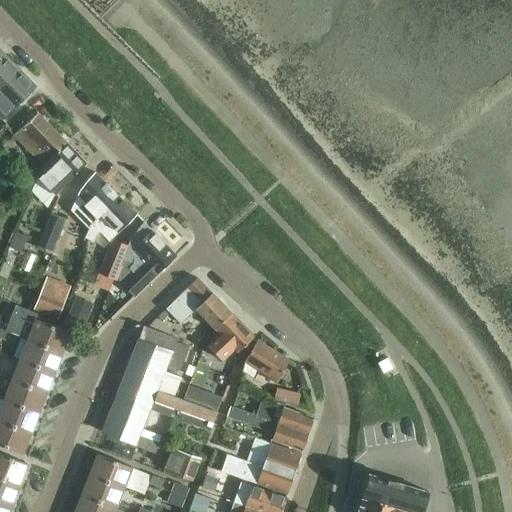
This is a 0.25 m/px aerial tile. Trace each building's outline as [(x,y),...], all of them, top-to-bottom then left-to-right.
[(0,87),(19,69),(0,49),(0,87)] [(19,69),(0,87),(0,117),(6,124),(18,113),(13,107),(35,85),(19,69)] [(44,165),(67,143),(37,112),(14,135),(44,165)] [(67,143),(44,165),(40,169),(44,172),(40,177),(55,192),(86,162),(67,143)] [(0,156),(0,168),(9,157),(3,153),(0,156)] [(95,220),(120,197),(94,171),(86,179),(80,190),(71,211),(88,228),(89,226),(92,223),(95,220)] [(89,226),(88,228),(89,229),(85,238),(93,242),(96,236),(100,232),(108,240),(135,213),(120,197),(95,220),(92,223),(89,226)] [(37,248),(51,254),(66,219),(51,213),(37,248)] [(126,246),(119,264),(128,267),(133,272),(121,283),(133,296),(147,283),(147,284),(176,256),(142,221),(129,238),(126,246)] [(10,245),(25,251),(31,236),(16,230),(10,245)] [(119,265),(119,264),(126,246),(114,241),(107,260),(104,259),(99,272),(116,279),(121,266),(119,265)] [(215,329),(231,313),(197,278),(165,309),(180,324),(196,308),(215,329)] [(34,310),(58,320),(67,298),(43,288),(34,310)] [(238,352),(254,336),(232,313),(207,338),(210,342),(208,344),(223,360),(235,349),(238,352)] [(0,329),(6,332),(10,323),(0,319),(0,329)] [(28,341),(60,353),(68,332),(36,320),(28,341)] [(172,352),(166,367),(180,372),(188,351),(175,345),(177,340),(144,326),(139,339),(172,352)] [(166,367),(172,352),(139,339),(102,432),(135,445),(135,446),(138,447),(141,437),(144,430),(141,429),(149,409),(157,391),(166,367)] [(52,373),(60,353),(28,341),(21,361),(52,373)] [(276,382),(289,361),(258,341),(248,357),(243,372),(254,379),(259,371),(276,382)] [(392,366),(389,357),(378,361),(383,371),(392,366)] [(44,392),(52,373),(21,361),(13,380),(44,392)] [(37,412),(44,392),(13,380),(5,400),(37,412)] [(249,406),(251,383),(236,382),(233,404),(249,406)] [(274,400),(297,406),(300,394),(277,389),(274,400)] [(157,391),(149,409),(210,432),(216,412),(157,391)] [(0,421),(29,432),(37,412),(5,400),(0,414),(0,421)] [(256,416),(309,434),(314,418),(284,407),(262,400),(256,416)] [(309,434),(256,416),(231,407),(227,417),(261,428),(270,431),(271,429),(275,431),(272,439),(303,450),(309,434)] [(0,445),(21,453),(29,432),(0,421),(0,445)] [(141,437),(162,445),(165,438),(144,430),(141,437)] [(200,459),(162,445),(141,437),(138,447),(168,459),(165,466),(162,465),(161,469),(192,481),(200,459)] [(291,451),(271,444),(264,463),(256,461),(255,465),(227,455),(221,471),(277,490),(279,486),(289,489),(300,459),(289,455),(291,451)] [(0,477),(19,484),(27,463),(0,453),(0,477)] [(91,475),(122,487),(144,495),(152,476),(130,467),(130,466),(99,454),(91,475)] [(153,473),(150,483),(161,487),(164,477),(153,473)] [(422,511),(428,492),(369,474),(362,497),(412,511),(422,511)] [(114,507),(122,487),(91,475),(83,495),(114,507)] [(0,500),(11,504),(19,484),(0,477),(0,500)] [(197,481),(192,497),(208,503),(214,487),(197,481)] [(234,502),(262,511),(281,511),(286,498),(249,485),(241,482),(234,502)] [(112,511),(114,507),(83,495),(76,511),(112,511)] [(412,511),(362,497),(358,511),(412,511)] [(0,511),(8,511),(11,504),(0,500),(0,511)] [(262,511),(234,502),(231,511),(262,511)]
